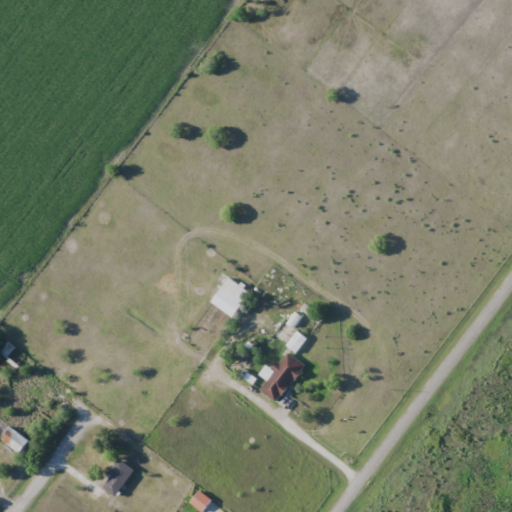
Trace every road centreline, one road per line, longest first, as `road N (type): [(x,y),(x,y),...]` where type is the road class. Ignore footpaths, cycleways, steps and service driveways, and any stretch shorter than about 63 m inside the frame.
road 1 (residential): [(342,511),(511,293)]
road 2 (residential): [(14,511),(92,409)]
